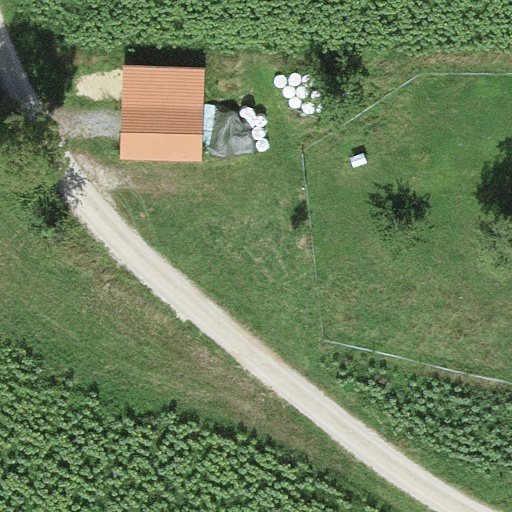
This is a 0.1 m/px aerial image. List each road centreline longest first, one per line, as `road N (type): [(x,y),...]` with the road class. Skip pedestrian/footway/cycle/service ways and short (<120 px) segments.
road 1 (track): [(0,59),(51,151),(137,264),(427,496),(458,511)]
road 2 (track): [(172,293),(130,346),(84,360),(56,351),(0,259)]
